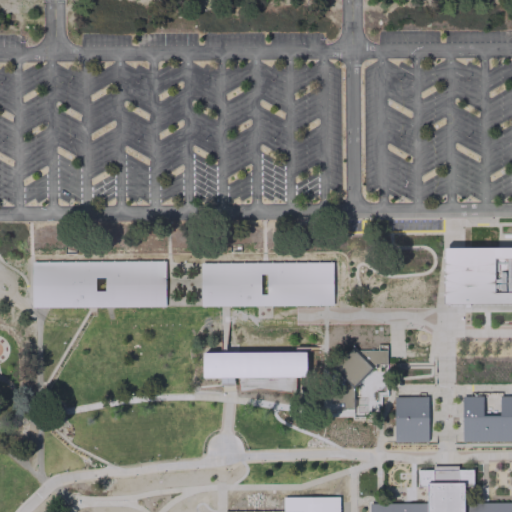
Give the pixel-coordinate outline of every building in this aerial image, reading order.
[(444,248),(511,247),(511,303),(444,303),(444,248)] [(32,262),(164,261),(164,307),(32,308),(32,262)] [(200,263),(332,262),(332,305),(200,307),(200,263)] [(356,349),(386,349),(386,365),(374,365),(353,385),(353,407),(343,407),(343,401),(332,401),(332,392),(336,392),(336,370),(332,366),(352,346),(356,349)] [(203,353),(223,353),(306,352),(307,378),(295,378),(295,393),(257,387),(239,390),(237,379),(230,379),(204,380),(203,353)] [(461,397),(511,396),(511,440),(461,440),(461,397)] [(393,397),(427,397),(427,440),(394,441),(393,397)] [(417,468),(433,468),(433,464),(457,464),(457,468),(473,468),(473,485),(464,485),(464,501),(511,501),(511,511),(369,511),(369,502),(427,502),(427,481),(417,481),(417,468)] [(282,511),(282,496),(339,495),(339,511),(282,511)]
